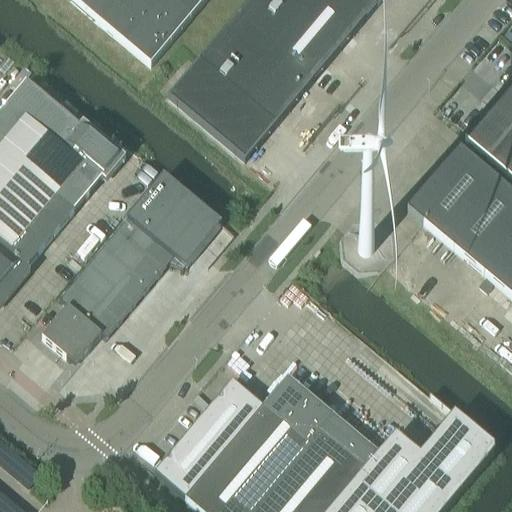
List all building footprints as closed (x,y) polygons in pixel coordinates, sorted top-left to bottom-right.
[(64,0),(150,71),(209,0),(64,0)] [(252,0),(167,102),(245,167),(283,120),(383,0),(252,0)] [(511,182),(511,82),(463,141),(511,182)] [(125,163),(82,127),(78,131),(26,87),(0,117),(0,158),(72,219),(102,183),(106,187),(125,163)] [(511,198),(458,153),(406,215),(511,304),(511,198)] [(26,273),(72,219),(0,158),(0,312),(30,277),(26,273)] [(67,311),(41,342),(66,363),(69,365),(80,364),(82,361),(100,340),(105,344),(172,263),(185,274),(221,230),(163,181),(145,203),(59,305),(67,311)] [(352,225),(339,239),(342,262),(357,275),(379,274),(393,259),(391,237),(375,223),(352,225)] [(166,464),(153,479),(192,511),(449,511),(493,459),(493,454),(453,420),(439,437),(419,461),(394,440),(379,459),(287,382),(262,412),(231,386),(205,417),(166,464)]
